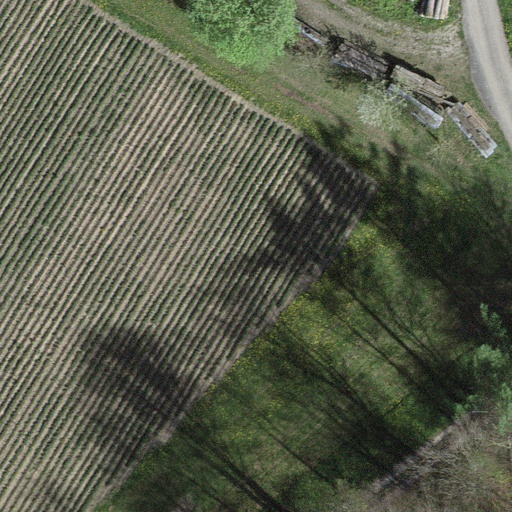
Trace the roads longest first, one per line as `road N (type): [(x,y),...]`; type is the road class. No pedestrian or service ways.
road 1 (track): [(361,511),(511,406)]
road 2 (unclassified): [(511,122),(487,0)]
